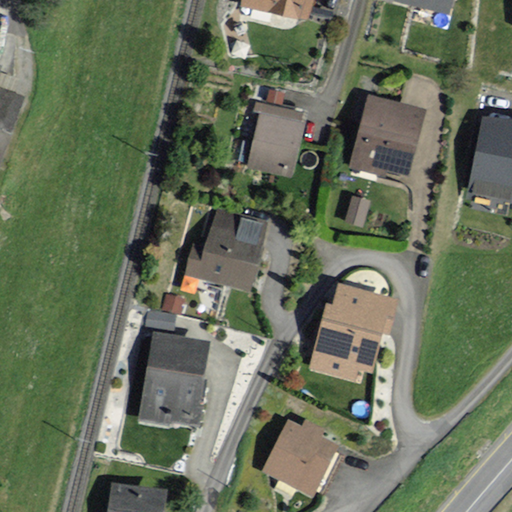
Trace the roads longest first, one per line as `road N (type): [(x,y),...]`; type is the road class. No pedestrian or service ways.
road 1 (residential): [(205,511),(264,371),(351,259),(390,262),(408,288),(402,394),(412,423),(427,430)]
road 2 (track): [(436,97),(408,288)]
road 3 (residential): [(360,0),(317,137)]
